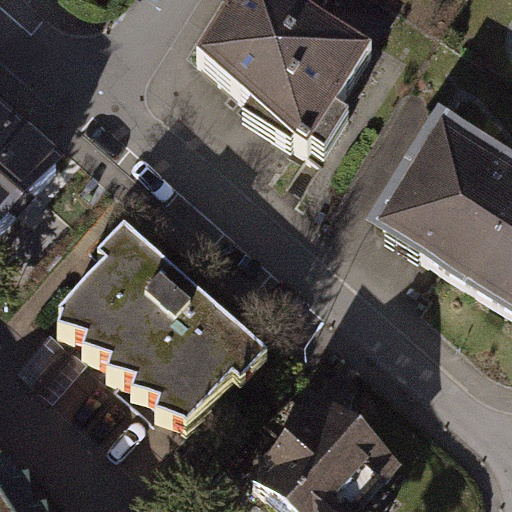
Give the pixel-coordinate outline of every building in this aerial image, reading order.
[(286,0),(244,0),(203,65),(314,155),(377,57),(327,26),(315,18),(286,0)] [(286,0),(315,18),(326,0),(286,0)] [(0,102),(0,242),(69,164),(0,102)] [(511,174),(447,134),(382,240),(511,319),(511,174)] [(96,277),(52,328),(179,439),(225,387),(232,393),(259,362),(117,238),(91,268),(99,275),(96,277)] [(286,447),(246,493),(268,511),(354,511),(387,473),(316,412),(286,447)] [(0,511),(35,511),(33,492),(16,494),(3,473),(0,468),(0,511)]
